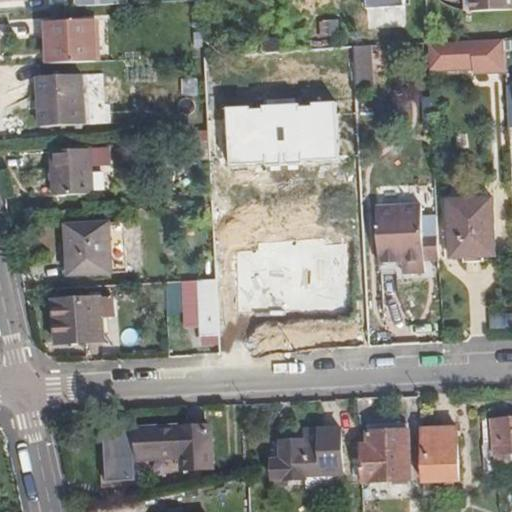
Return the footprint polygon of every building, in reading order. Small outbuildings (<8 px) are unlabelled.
[(511,0),(472,0),(473,11),(511,9),(511,0)] [(201,15),(192,15),(193,30),(202,30),(201,15)] [(44,20),(46,63),(93,61),(90,17),(44,20)] [(511,38),(503,39),(504,66),(511,66),(511,38)] [(368,47),(352,48),(353,79),(369,78),(368,47)] [(80,75),(41,76),(42,106),(37,107),(39,125),(82,123),(80,75)] [(370,91),(369,78),(353,79),(354,92),(370,91)] [(355,153),(353,127),(340,128),(340,153),(355,153)] [(208,156),(208,139),(198,139),(199,157),(208,156)] [(51,196),(94,193),(92,149),(49,152),(51,196)] [(313,177),(278,178),(280,218),(292,217),(293,221),(303,225),(308,225),(314,224),(319,221),(318,215),(339,215),(338,176),(328,176),(328,172),(313,172),(313,177)] [(463,255),(482,255),(494,254),(491,200),(447,202),(449,256),(463,255)] [(439,260),(438,237),(423,237),(422,207),(377,209),(378,266),(397,266),(398,274),(425,273),(424,260),(439,260)] [(121,220),(91,222),(80,222),(60,224),(63,273),(124,270),(121,220)] [(215,279),(200,280),(203,335),(218,335),(215,279)] [(100,299),(54,301),(56,342),(102,341),(100,299)] [(218,335),(203,335),(204,357),(219,356),(218,335)] [(511,419),(489,421),(492,465),(505,465),(504,447),(511,446),(511,419)] [(181,458),(181,468),(210,468),(209,426),(136,430),(137,458),(181,458)] [(341,474),(340,427),(318,428),(318,432),(301,433),(301,439),(279,440),(278,459),(270,460),(271,478),(275,479),(276,484),(288,484),(288,478),(303,477),(303,476),(341,474)] [(457,428),(420,430),(422,482),(459,481),(457,428)] [(390,430),(365,430),(365,435),(358,435),(360,481),(408,480),(406,430),(390,430)]
